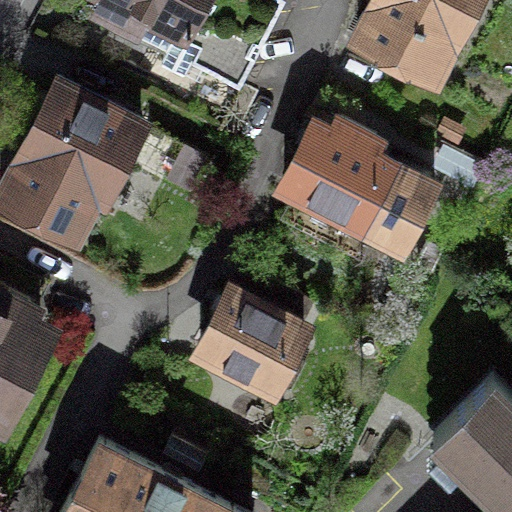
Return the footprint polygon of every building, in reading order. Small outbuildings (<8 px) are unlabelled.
[(101,0),(96,11),(168,48),(161,60),(184,72),(192,59),(239,84),(282,0),(101,0)] [(373,0),(357,32),(434,71),(470,0),(373,0)] [(43,105),(0,189),(0,190),(75,230),(96,189),(103,192),(141,117),(59,74),(43,105)] [(299,147),(283,178),(300,188),(286,216),(357,252),(372,223),(403,239),(434,178),(396,159),(395,161),(387,157),(389,154),(371,145),(378,132),(339,112),(332,125),(315,116),(299,147)] [(221,299),(198,343),(273,382),(306,319),(304,319),(315,299),(242,261),(232,281),(231,280),(221,299)] [(0,407),(42,326),(26,317),(35,299),(0,281),(0,407)] [(511,511),(511,387),(494,369),(434,430),(511,507),(511,511),(510,511),(511,511)] [(99,433),(58,511),(252,511),(176,472),(99,433)]
